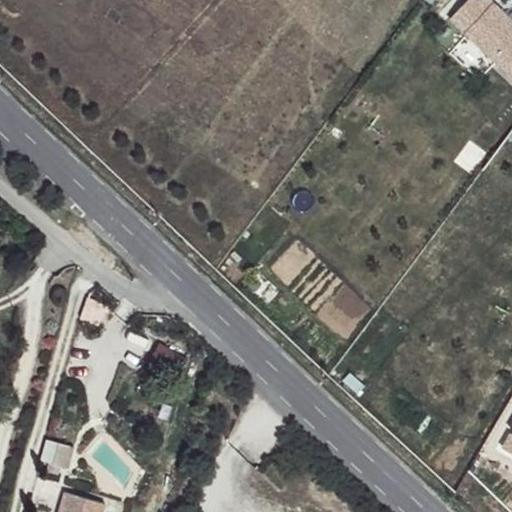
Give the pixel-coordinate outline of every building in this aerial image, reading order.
[(511,21),(496,7),(492,11),(486,6),(490,2),(488,0),(462,0),(446,17),(511,78),(511,21)] [(490,2),(486,6),(492,11),(496,7),(490,2)] [(511,431),(503,446),(511,451),(511,431)] [(73,446),(55,442),(51,463),(68,466),(73,446)] [(69,492),(62,511),(102,511),(105,503),(69,492)]
